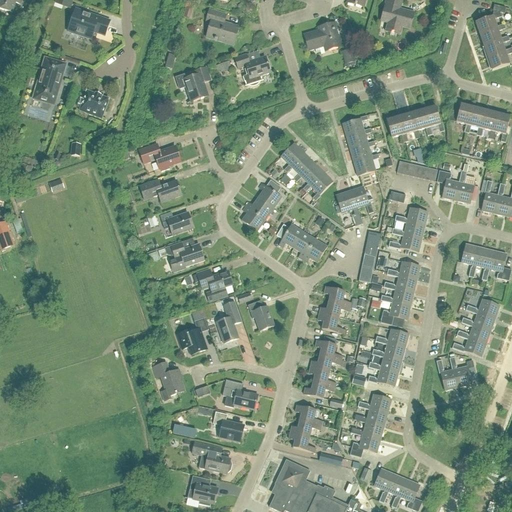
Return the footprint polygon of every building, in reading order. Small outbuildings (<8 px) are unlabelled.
[(20,6),(21,0),(0,0),(0,10),(12,14),(15,4),(20,6)] [(71,9),(73,2),(64,0),(63,0),(61,7),(71,9)] [(347,0),(347,5),(363,9),(365,0),(347,0)] [(418,0),(419,0),(386,0),(385,7),(384,6),(380,22),(387,24),(385,33),(399,37),(401,28),(410,30),(414,14),(397,10),(399,0),(418,0)] [(475,23),(479,35),(497,30),(496,27),(494,20),(501,18),(500,14),(504,15),(506,9),(494,6),(492,12),(493,12),(492,16),(491,16),(492,18),(475,23)] [(186,9),(183,18),(189,19),(192,11),(186,9)] [(105,37),(110,22),(75,10),(67,33),(91,41),(94,33),(105,37)] [(222,41),(233,45),(238,28),(224,24),(226,16),(209,11),(206,22),(210,24),(206,39),(221,43),(222,41)] [(20,12),(18,21),(26,24),(29,14),(20,12)] [(327,51),(342,47),(335,24),(318,29),(318,31),(304,35),(309,52),(325,47),(327,51)] [(479,35),(483,47),(501,42),(500,39),(498,32),(505,30),(503,25),(496,27),(497,30),(479,35)] [(483,47),(488,60),(505,54),(504,52),(502,44),(509,42),(508,37),(500,39),(501,42),(483,47)] [(505,54),(488,60),(492,72),(509,66),(506,56),(511,53),(511,49),(504,52),(505,54)] [(342,53),(345,65),(355,62),(351,50),(342,53)] [(246,76),(242,77),(246,87),(248,87),(252,87),(256,86),(259,83),(263,81),(261,76),(271,73),(265,58),(248,63),(246,56),(234,60),(238,71),(245,68),(246,70),(245,70),(246,76)] [(62,77),(64,73),(66,65),(45,59),(41,71),(43,72),(38,90),(36,89),(33,100),(51,105),(53,98),(56,99),(60,86),(58,85),(60,77),(62,77)] [(179,91),(185,89),(188,96),(189,96),(192,103),(207,98),(203,84),(210,82),(206,69),(193,73),(195,77),(186,80),(184,75),(175,79),(179,91)] [(95,95),(87,92),(86,92),(86,93),(79,112),(101,120),(108,101),(109,101),(109,100),(108,100),(100,97),(95,95)] [(448,121),(456,123),(466,126),(464,133),(469,135),(471,127),(468,127),(473,108),(461,105),(459,113),(450,111),(448,121)] [(435,108),(423,111),(428,129),(430,129),(438,126),(440,134),(445,132),(442,124),(440,125),(435,108)] [(481,138),(483,130),(481,130),(485,112),(473,108),(468,127),(471,127),(478,129),(476,136),(481,138)] [(423,111),(411,115),(416,133),(418,132),(425,130),(427,137),(432,136),(430,129),(428,129),(423,111)] [(494,141),(496,134),(493,133),(498,115),(485,112),(481,130),(483,130),(490,132),(488,140),(494,141)] [(411,115),(398,118),(403,136),(406,135),(413,133),(415,141),(420,139),(418,132),(416,133),(411,115)] [(493,133),(496,134),(502,136),(500,143),(506,144),(508,136),(506,135),(510,118),(498,115),(493,133)] [(342,125),(346,138),(364,133),(363,131),(361,123),(368,121),(366,117),(359,119),(360,120),(342,125)] [(403,136),(398,118),(386,122),(391,140),(401,137),(403,144),(408,143),(406,135),(403,136)] [(346,138),(350,151),(368,146),(367,145),(365,136),(371,134),(370,129),(363,131),(364,133),(346,138)] [(350,151),(353,164),(372,159),(371,158),(369,149),(375,147),(374,143),(367,145),(368,146),(350,151)] [(283,171),(284,171),(287,174),(291,170),(291,169),(290,168),(303,155),(294,145),(293,144),(280,158),(288,167),(283,171)] [(72,145),(71,157),(79,158),(80,146),(72,145)] [(143,167),(156,162),(159,171),(160,170),(161,173),(169,170),(168,168),(180,164),(175,148),(159,153),(157,146),(138,152),(143,167)] [(129,159),(127,153),(118,156),(120,162),(129,159)] [(291,169),(291,170),(297,176),(293,181),(296,184),(301,179),(300,178),(313,164),(303,155),(290,168),(291,169)] [(372,159),(353,164),(357,177),(375,172),(372,162),(379,160),(378,156),(371,158),(372,159)] [(422,157),(416,159),(417,164),(425,166),(422,157)] [(399,163),(397,175),(402,176),(405,164),(399,163)] [(300,178),(301,179),(307,185),(302,190),(303,190),(305,193),(310,188),(309,187),(322,174),(313,164),(300,178)] [(402,176),(407,177),(410,166),(405,164),(402,176)] [(407,177),(413,179),(415,167),(410,166),(407,177)] [(413,179),(418,180),(421,168),(415,167),(413,179)] [(418,180),(423,181),(426,169),(421,168),(418,180)] [(423,181),(429,182),(432,171),(426,169),(423,181)] [(279,176),(274,171),(270,175),(275,180),(279,176)] [(429,182),(434,184),(437,172),(432,171),(429,182)] [(460,185),(455,203),(470,206),(470,202),(474,188),(462,185),(463,183),(464,183),(466,173),(462,173),(461,172),(458,184),(460,185)] [(441,200),(455,203),(460,185),(458,184),(449,182),(449,180),(450,180),(451,175),(439,173),(436,184),(444,186),(441,200)] [(309,187),(310,188),(317,194),(312,199),(312,200),(315,203),(320,198),(319,196),(332,183),(322,174),(309,187)] [(286,176),(280,182),(285,186),(290,181),(286,176)] [(61,181),(49,185),(52,194),(64,190),(61,181)] [(158,182),(139,188),(143,202),(158,197),(160,204),(181,197),(176,182),(160,188),(158,182)] [(263,192),(258,199),(273,210),(282,199),(277,195),(281,189),(271,182),(266,188),(262,185),(259,189),(263,192)] [(481,213),(494,216),(499,198),(497,197),(488,195),(488,193),(490,193),(492,183),(487,182),(484,195),(485,195),(481,213)] [(499,198),(494,216),(508,219),(511,201),(510,201),(502,198),(502,196),(503,196),(505,186),(500,185),(497,197),(499,198)] [(349,193),(355,211),(357,210),(366,207),(368,215),(373,214),(371,205),(369,206),(368,205),(363,188),(349,193)] [(124,194),(128,205),(134,203),(130,191),(124,194)] [(355,211),(349,193),(335,197),(341,215),(352,211),(354,216),(351,217),(354,229),(362,226),(357,210),(355,211)] [(399,195),(397,203),(403,205),(405,197),(399,195)] [(249,203),(245,208),(265,222),(273,210),(258,199),(253,206),(249,203)] [(265,222),(245,208),(242,212),(246,215),(241,222),(257,234),(265,222)] [(395,222),(399,223),(406,225),(406,223),(425,227),(428,214),(409,210),(407,221),(405,220),(405,219),(396,217),(395,222)] [(173,220),(171,214),(160,218),(164,231),(169,229),(172,237),(193,229),(187,215),(173,220)] [(12,220),(18,236),(19,235),(23,234),(17,218),(13,219),(12,220)] [(147,220),(150,230),(158,227),(154,218),(147,220)] [(324,222),(319,218),(314,225),(320,229),(324,222)] [(0,224),(0,249),(1,252),(14,247),(10,236),(11,235),(6,222),(0,224)] [(391,235),(397,237),(403,238),(403,236),(422,241),(425,227),(406,223),(406,225),(404,234),(402,233),(402,232),(392,230),(391,235)] [(332,233),(335,228),(330,225),(327,230),(332,233)] [(286,245),(293,250),(303,233),(291,226),(289,230),(283,226),(277,237),(282,240),(278,246),(283,249),(286,245)] [(272,227),(268,233),(272,236),(276,230),(272,227)] [(298,259),(302,261),(315,241),(303,233),(293,250),(300,254),(298,259)] [(388,249),(394,250),(400,251),(401,250),(419,254),(422,241),(403,236),(403,238),(401,247),(399,247),(399,245),(389,243),(388,249)] [(315,241),(302,261),(307,264),(310,260),(317,265),(327,248),(315,241)] [(164,249),(167,256),(169,257),(171,257),(172,260),(168,261),(173,274),(185,270),(185,269),(204,262),(198,245),(184,250),(181,243),(164,249)] [(472,267),(472,269),(470,268),(468,278),(474,279),(475,275),(476,268),(475,268),(479,249),(465,246),(461,264),(472,267)] [(475,268),(476,268),(485,270),(485,272),(483,272),(481,281),(487,283),(487,279),(489,271),(488,271),(493,252),(479,249),(475,268)] [(384,259),(394,260),(395,254),(385,252),(384,259)] [(493,252),(488,271),(489,271),(500,273),(499,275),(497,275),(496,280),(509,283),(511,272),(503,270),(506,256),(493,252)] [(386,276),(391,277),(398,279),(398,277),(417,281),(420,268),(402,263),(399,275),(397,274),(398,273),(388,271),(386,276)] [(227,298),(226,296),(233,293),(231,287),(232,287),(228,273),(227,272),(211,278),(209,271),(197,275),(197,276),(192,277),(195,284),(199,283),(202,290),(209,288),(211,293),(206,295),(209,304),(227,298)] [(383,289),(388,290),(395,292),(395,290),(414,295),(417,281),(398,277),(398,279),(396,288),(394,287),(394,286),(385,284),(383,289)] [(324,295),(329,297),(327,304),(328,304),(350,309),(351,304),(342,302),(345,293),(325,289),(324,295)] [(380,302),(385,303),(392,305),(392,304),(410,308),(414,295),(395,290),(395,292),(393,300),(391,300),(391,299),(381,297),(380,302)] [(239,305),(251,301),(249,294),(237,298),(239,305)] [(356,308),(357,308),(363,309),(365,301),(359,299),(358,299),(358,301),(356,308)] [(356,310),(356,308),(358,301),(352,300),(351,304),(350,309),(356,310)] [(465,312),(470,313),(477,316),(477,314),(495,320),(500,308),(482,301),(478,312),(476,312),(477,310),(467,307),(465,312)] [(216,324),(223,345),(238,340),(234,326),(241,324),(234,303),(223,306),(228,320),(216,324)] [(263,310),(261,303),(247,307),(252,321),(255,320),(259,333),(274,328),(267,309),(263,310)] [(320,310),(318,316),(338,320),(340,312),(348,314),(350,309),(328,304),(327,304),(325,311),(320,310)] [(380,324),(391,327),(402,329),(404,321),(407,321),(410,308),(392,304),(392,305),(389,315),(387,315),(388,313),(383,312),(382,313),(380,324)] [(461,324),(466,326),(472,328),(473,327),(490,333),(495,320),(477,314),(477,316),(474,325),(472,324),(472,323),(463,319),(461,324)] [(317,322),(322,323),(320,331),(322,331),(344,336),(345,331),(336,330),(338,320),(318,316),(317,322)] [(206,351),(201,334),(208,331),(204,320),(194,323),(197,331),(190,334),(189,331),(176,335),(182,352),(188,350),(190,356),(206,351)] [(456,337),(461,338),(468,341),(468,340),(486,346),(490,333),(473,327),(472,328),(469,337),(467,336),(468,335),(458,332),(456,337)] [(375,343),(380,345),(387,346),(387,345),(405,350),(409,336),(391,331),(388,342),(386,341),(376,338),(375,343)] [(321,350),(319,357),(341,363),(342,358),(333,356),(335,347),(334,346),(336,341),(324,338),(323,344),(316,342),(315,348),(321,350)] [(452,350),(456,352),(463,354),(464,352),(481,359),(486,346),(468,340),(468,341),(464,350),(463,349),(463,348),(454,344),(452,350)] [(372,356),(377,357),(383,359),(384,358),(402,363),(405,350),(387,345),(387,346),(384,355),(382,355),(382,354),(373,351),(372,355),(372,356)] [(311,363),(310,369),(329,374),(331,365),(340,367),(341,363),(319,357),(318,364),(311,363)] [(368,369),(373,370),(380,372),(380,371),(398,376),(402,363),(384,358),(383,359),(381,368),(379,367),(379,366),(369,364),(368,369)] [(453,371),(458,389),(471,386),(467,368),(456,370),(456,369),(457,368),(454,358),(449,360),(452,371),(453,371)] [(445,393),(458,389),(453,371),(452,371),(443,374),(442,372),(444,371),(441,361),(439,362),(436,363),(439,375),(440,375),(445,393)] [(161,378),(165,391),(160,393),(164,403),(172,401),(170,397),(184,393),(177,372),(169,375),(166,364),(152,369),(156,379),(161,378)] [(314,377),(313,384),(334,389),(335,385),(327,383),(329,374),(310,369),(308,375),(314,377)] [(376,385),(377,385),(377,383),(395,388),(398,376),(380,371),(380,372),(377,381),(375,380),(376,379),(369,377),(367,383),(376,385)] [(352,385),(363,388),(365,380),(354,377),(352,385)] [(222,398),(226,399),(224,407),(233,409),(233,407),(254,412),(257,397),(241,393),(242,387),(226,382),(222,398)] [(333,394),(334,389),(313,384),(311,391),(305,390),(303,396),(322,400),(324,392),(333,394)] [(357,409),(362,410),(369,412),(369,410),(388,415),(391,402),(373,397),(370,407),(368,407),(368,406),(359,403),(357,409)] [(331,401),(329,406),(341,409),(343,403),(331,401)] [(300,415),(298,421),(299,422),(321,427),(322,423),(322,422),(313,420),(315,411),(296,407),(296,406),(294,414),(300,415)] [(354,421),(359,423),(365,424),(365,423),(384,428),(388,415),(369,410),(369,412),(366,420),(365,420),(365,419),(355,416),(354,421)] [(218,439),(240,444),(244,427),(225,423),(227,417),(215,414),(212,425),(221,428),(218,439)] [(290,427),(289,434),(290,435),(309,439),(311,430),(320,432),(321,427),(299,422),(298,421),(297,429),(291,428),(290,427)] [(350,434),(355,436),(362,437),(380,442),(384,428),(365,423),(365,424),(363,433),(361,433),(361,432),(352,429),(350,434)] [(292,449),(293,449),(315,454),(316,450),(307,447),(309,439),(290,435),(289,434),(287,441),(293,442),(292,449)] [(376,455),(380,442),(362,437),(359,447),(357,447),(358,445),(353,444),(350,457),(361,460),(363,451),(376,455)] [(226,476),(227,474),(228,474),(231,472),(232,466),(231,463),(230,463),(230,460),(220,458),(222,451),(214,449),(194,444),(191,456),(207,459),(204,471),(226,476)] [(331,451),(335,452),(341,453),(337,445),(333,444),(331,451)] [(321,455),(319,462),(339,467),(341,460),(321,455)] [(322,493),(318,491),(319,490),(305,483),(310,473),(286,462),(274,487),(276,487),(273,495),(275,496),(269,509),(274,511),(359,511),(361,507),(350,502),(347,508),(331,501),(335,493),(324,488),(322,493)] [(364,470),(360,480),(367,483),(371,472),(364,470)] [(384,493),(381,499),(379,503),(383,504),(387,494),(386,494),(394,476),(381,471),(373,488),(384,493)] [(386,494),(387,494),(396,498),(391,508),(396,510),(400,500),(399,499),(406,482),(394,476),(386,494)] [(214,506),(218,490),(203,487),(204,481),(192,478),(189,492),(188,491),(187,499),(184,499),(199,503),(198,506),(209,508),(210,505),(214,506)] [(399,499),(400,500),(409,504),(409,505),(408,504),(406,509),(413,511),(418,511),(422,503),(414,500),(419,487),(406,482),(399,499)]
